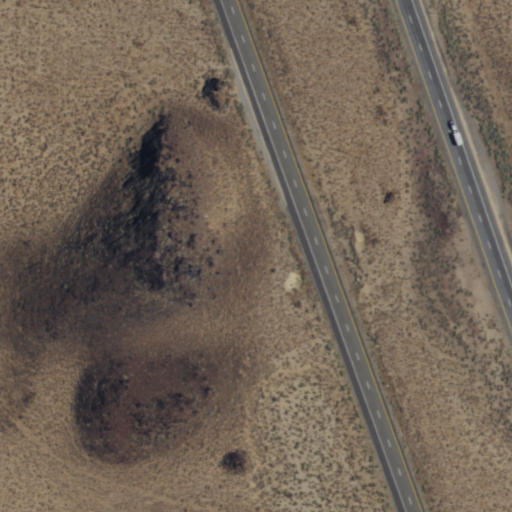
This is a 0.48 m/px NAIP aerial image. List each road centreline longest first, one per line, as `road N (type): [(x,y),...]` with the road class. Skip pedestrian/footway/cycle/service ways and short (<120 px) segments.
road 1 (trunk): [(226,0),(411,511)]
road 2 (trunk): [(511,311),(404,0)]
